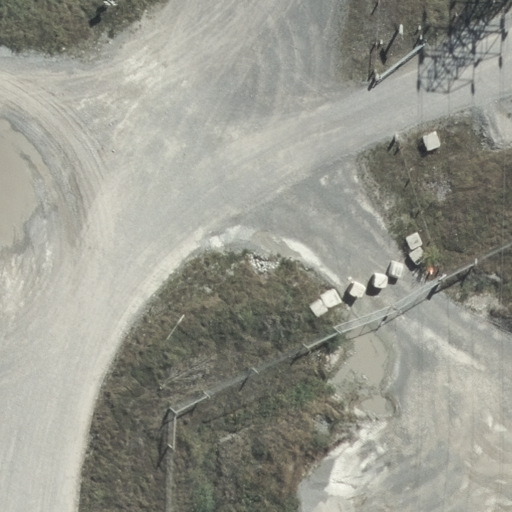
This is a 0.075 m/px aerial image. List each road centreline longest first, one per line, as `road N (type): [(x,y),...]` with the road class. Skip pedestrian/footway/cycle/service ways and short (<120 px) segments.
road 1 (unclassified): [(17,511),(19,438),(196,160)]
road 2 (unclassified): [(511,63),(196,160)]
road 3 (unclassified): [(196,160),(258,0)]
